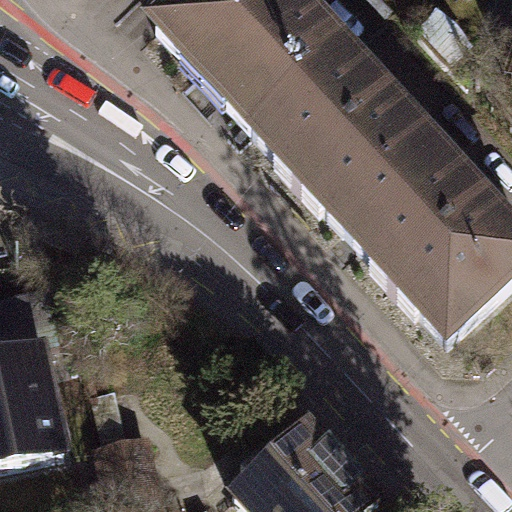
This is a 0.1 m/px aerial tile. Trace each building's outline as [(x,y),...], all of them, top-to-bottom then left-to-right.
[(200,0),(158,40),(257,146),(335,73),(266,0),(200,0)] [(443,15),(423,31),(446,59),(465,42),(443,15)] [(511,295),(511,263),(335,73),(257,146),(450,353),(511,295)] [(40,303),(0,310),(0,487),(62,476),(39,360),(51,357),(40,303)] [(370,511),(301,433),(281,451),(273,442),(221,487),(229,496),(215,509),(217,511),(370,511)] [(161,511),(150,449),(99,458),(108,511),(161,511)]
